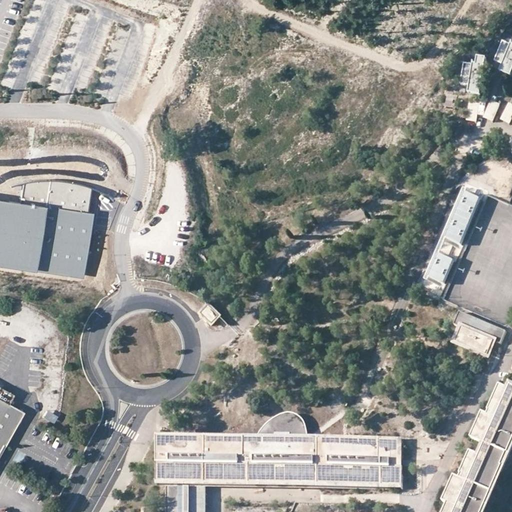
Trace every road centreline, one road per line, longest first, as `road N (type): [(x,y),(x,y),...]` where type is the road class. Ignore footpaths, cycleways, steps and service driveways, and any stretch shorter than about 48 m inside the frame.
road 1 (track): [(470,0),(439,50),(408,66),(245,0)]
road 2 (tertiary): [(162,391),(180,377),(190,345),(179,318),(154,302),(125,304),(102,323),(95,352),(107,379)]
road 3 (track): [(131,133),(197,0)]
